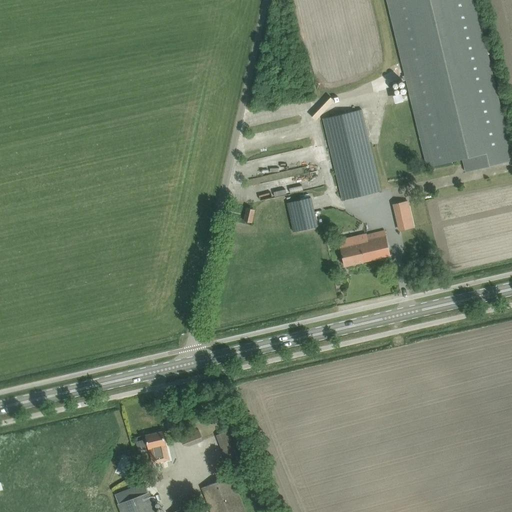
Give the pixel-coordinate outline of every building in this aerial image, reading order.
[(469,170),(465,171),(466,172),(511,160),(511,155),(474,0),(386,0),(427,167),(466,158),(469,170)] [(324,119),(343,201),(381,192),(362,110),(324,119)] [(406,147),(398,148),(388,148),(389,173),(407,172),(406,147)] [(318,227),(312,198),(287,203),(293,232),(294,233),(305,230),(318,227)] [(244,221),(252,223),(254,210),(247,208),(244,221)] [(412,214),(397,217),(400,230),(415,227),(412,214)] [(342,247),(343,255),(346,265),(390,255),(384,230),(352,237),(354,244),(342,247)] [(181,437),(185,448),(204,441),(199,430),(181,437)] [(147,435),(149,445),(153,463),(161,461),(158,447),(166,445),(163,431),(147,435)] [(217,436),(228,466),(240,461),(228,431),(217,436)] [(203,488),(211,511),(245,511),(232,477),(203,488)] [(155,511),(145,484),(115,495),(121,511),(155,511)]
